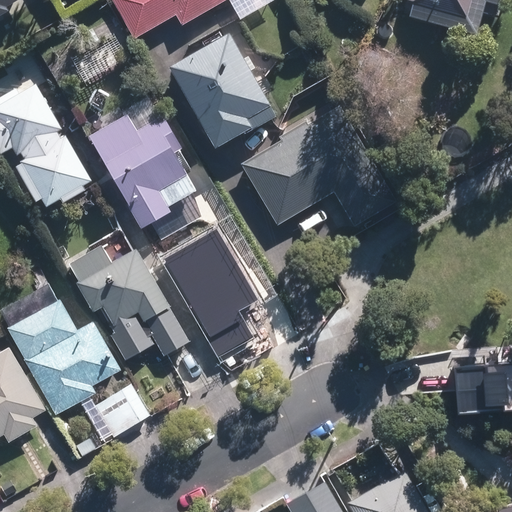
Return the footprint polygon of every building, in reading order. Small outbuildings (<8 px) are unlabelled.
[(0,0),(0,18),(10,13),(8,10),(24,0),(0,0)] [(111,0),(136,42),(176,19),(182,29),(232,0),(111,0)] [(470,22),(475,0),(415,0),(411,18),(462,31),(465,21),(470,22)] [(167,72),(212,155),(249,135),(243,125),(268,111),(229,39),(167,72)] [(32,84),(0,102),(0,134),(12,155),(57,130),(32,84)] [(335,105),(237,164),(273,225),(328,192),(349,227),(392,201),(335,105)] [(133,132),(123,115),(87,135),(83,138),(135,229),(140,226),(164,211),(162,208),(184,195),(175,179),(181,176),(169,153),(177,148),(159,117),(133,132)] [(59,136),(15,162),(42,208),(86,182),(59,136)] [(511,189),(496,163),(435,200),(463,246),(485,233),(491,243),(511,229),(511,189)] [(256,301),(215,228),(162,258),(218,358),(254,338),(238,311),(256,301)] [(107,263),(100,251),(68,270),(98,322),(105,318),(113,332),(136,318),(142,327),(147,324),(161,348),(182,335),(169,312),(135,255),(124,262),(120,256),(107,263)] [(59,417),(69,411),(95,397),(92,391),(120,375),(92,327),(77,336),(58,305),(56,306),(45,289),(0,314),(0,316),(8,331),(6,333),(7,334),(56,419),(59,417)] [(0,357),(0,441),(3,439),(8,447),(36,430),(32,423),(45,415),(9,353),(0,357)] [(511,362),(455,367),(458,413),(511,408),(511,362)] [(131,388),(94,410),(111,438),(148,417),(131,388)] [(351,509),(352,511),(428,511),(408,476),(351,509)] [(339,511),(324,484),(287,505),(291,511),(339,511)]
